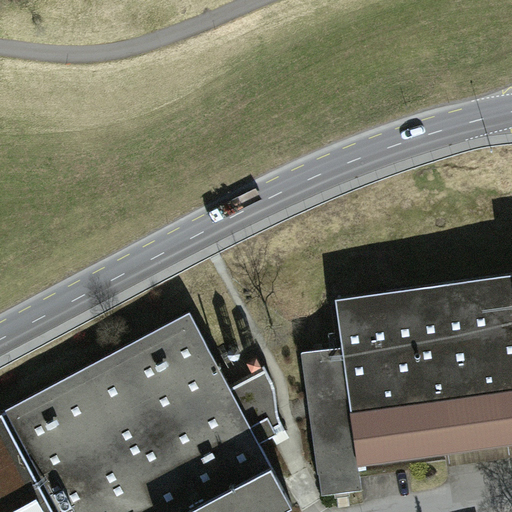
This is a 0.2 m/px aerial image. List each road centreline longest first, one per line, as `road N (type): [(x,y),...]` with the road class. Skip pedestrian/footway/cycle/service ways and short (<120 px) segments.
road 1 (tertiary): [(0,338),(277,189),(391,144),(511,112)]
road 2 (unclassified): [(0,53),(118,59),(195,38),(276,0)]
